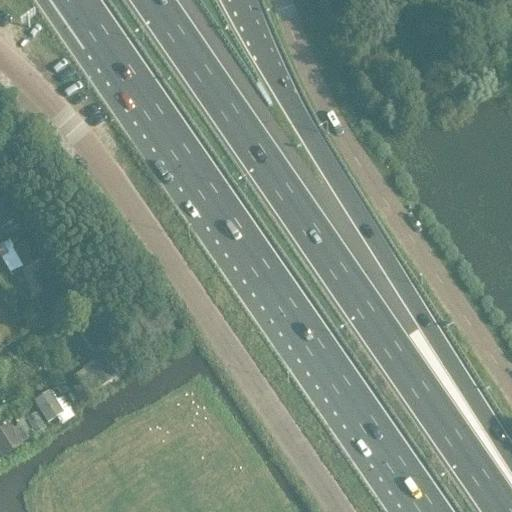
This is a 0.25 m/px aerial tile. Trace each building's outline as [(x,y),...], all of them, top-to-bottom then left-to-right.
[(0,230),(19,218),(9,202),(0,207),(0,230)] [(44,259),(33,240),(14,251),(24,271),(44,259)] [(94,282),(85,287),(90,296),(99,290),(94,282)] [(115,375),(104,357),(84,368),(96,387),(115,375)] [(48,424),(63,414),(50,394),(35,404),(48,424)] [(18,426),(23,441),(33,438),(28,423),(18,426)] [(23,446),(10,425),(0,430),(0,453),(3,459),(23,446)]
